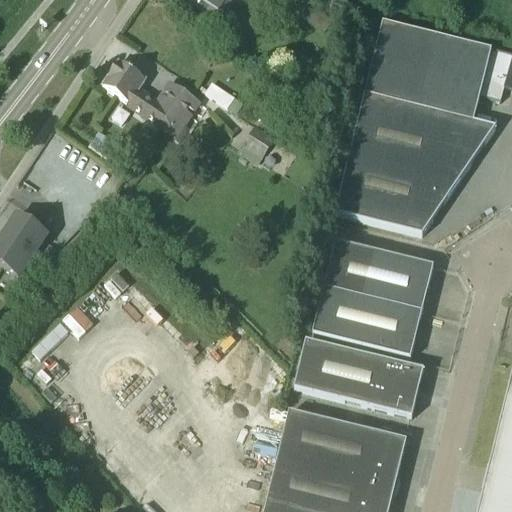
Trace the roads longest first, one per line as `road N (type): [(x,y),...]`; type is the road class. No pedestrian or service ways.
road 1 (unclassified): [(444,511),(506,263)]
road 2 (primary): [(0,123),(94,0)]
